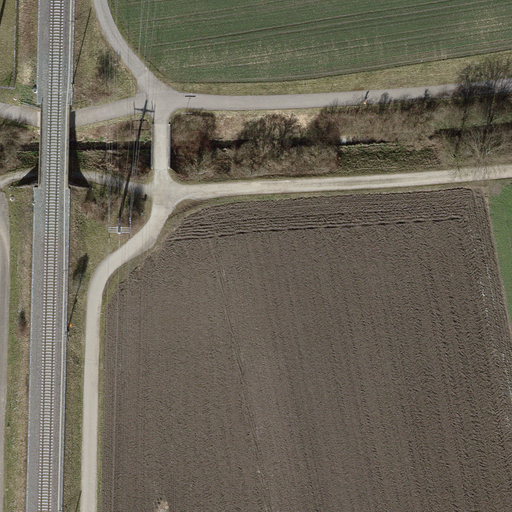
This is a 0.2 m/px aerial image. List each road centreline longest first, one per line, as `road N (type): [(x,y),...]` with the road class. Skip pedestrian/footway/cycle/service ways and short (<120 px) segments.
road 1 (track): [(160,99),(300,102),(511,84)]
road 2 (track): [(511,171),(161,194)]
road 3 (track): [(161,194),(154,229),(110,264),(97,289),(90,511)]
road 4 (track): [(0,465),(0,223)]
road 5 (track): [(161,194),(66,171),(0,184)]
road 6 (track): [(0,108),(77,118),(160,99)]
